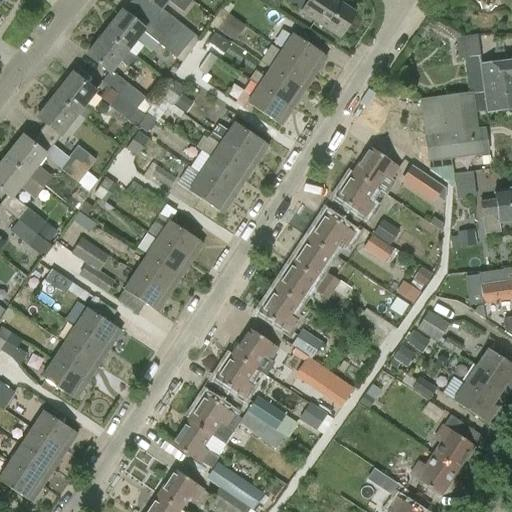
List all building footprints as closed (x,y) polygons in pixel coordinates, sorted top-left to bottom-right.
[(145,0),(159,10),(167,0),(168,0),(183,11),(191,0),(145,0)] [(339,38),(355,14),(333,0),(290,0),(289,3),(336,35),(339,38)] [(221,10),(210,26),(234,43),(245,28),(221,10)] [(121,11),(104,33),(127,51),(144,29),(121,11)] [(176,22),(167,33),(185,47),(194,36),(176,22)] [(109,73),(127,51),(104,33),(86,55),(109,73)] [(185,47),(167,33),(158,44),(176,58),(185,47)] [(292,35),(280,53),(314,75),(326,57),(292,35)] [(479,56),(476,36),(456,38),(459,59),(479,56)] [(269,70),(303,92),(314,75),(280,53),(269,70)] [(216,60),(207,54),(197,70),(205,76),(216,60)] [(470,94),(474,126),(476,126),(475,114),(511,108),(511,61),(480,66),(483,92),(419,101),(470,94)] [(258,87),(292,109),(303,92),(269,70),(258,87)] [(61,80),(63,84),(54,95),(77,114),(85,119),(92,110),(85,104),(94,92),(71,74),(71,75),(66,74),(61,80)] [(171,81),(160,98),(172,106),(184,90),(171,81)] [(127,85),(118,96),(136,110),(145,99),(127,85)] [(281,126),(292,109),(258,87),(246,104),(281,126)] [(470,94),(419,101),(428,163),(452,159),(488,154),(486,137),(478,138),(476,126),(474,126),(470,94)] [(54,95),(45,107),(41,106),(36,113),(37,117),(37,118),(60,136),(77,114),(54,95)] [(181,95),(174,105),(185,114),(193,104),(181,95)] [(136,111),(136,110),(118,96),(109,107),(135,128),(144,117),(136,111)] [(158,98),(146,115),(155,121),(157,122),(169,105),(158,98)] [(155,121),(146,115),(139,126),(147,132),(155,121)] [(234,123),(222,141),(256,164),(268,146),(234,123)] [(138,133),(126,150),(136,157),(148,141),(138,133)] [(52,178),(36,166),(43,156),(77,185),(87,172),(69,158),(68,159),(52,146),(45,154),(22,136),(5,158),(43,189),(52,178)] [(210,158),(245,180),(256,164),(222,141),(210,158)] [(77,147),(69,158),(87,172),(95,162),(77,147)] [(369,147),(352,174),(374,189),(383,175),(390,180),(399,167),(369,147)] [(46,224),(11,197),(19,187),(35,200),(43,189),(5,158),(0,164),(0,190),(7,196),(0,205),(0,206),(18,221),(37,235),(46,224)] [(245,180),(210,158),(199,175),(233,197),(245,180)] [(158,169),(152,178),(169,189),(175,180),(158,169)] [(472,171),(454,174),(456,188),(457,199),(475,196),(472,171)] [(366,200),(374,189),(352,174),(335,198),(365,218),(373,205),(366,200)] [(222,215),(233,197),(199,175),(188,192),(222,215)] [(427,177),(418,192),(431,200),(433,196),(444,203),(445,189),(427,177)] [(92,197),(102,204),(115,186),(105,179),(92,197)] [(141,188),(133,182),(127,191),(135,197),(141,188)] [(497,215),(498,223),(511,221),(511,189),(494,192),(495,201),(480,203),(482,217),(497,215)] [(81,227),(87,219),(78,213),(73,221),(81,227)] [(325,214),(308,240),(330,255),(339,241),(345,246),(354,233),(325,214)] [(431,218),(428,224),(440,232),(441,225),(431,218)] [(372,235),(389,247),(400,232),(382,220),(372,235)] [(28,247),(37,235),(18,221),(9,233),(28,247)] [(168,221),(156,239),(191,261),(203,244),(168,221)] [(473,234),(457,236),(457,238),(449,239),(450,250),(474,247),(473,234)] [(383,264),(393,250),(389,247),(372,235),(362,250),(383,264)] [(145,256),(180,279),(191,261),(156,239),(145,256)] [(86,266),(80,275),(106,294),(114,283),(98,272),(108,258),(81,240),(70,255),(86,266)] [(313,279),(314,278),(330,255),(308,240),(291,264),(313,279)] [(134,273),(168,296),(180,279),(145,256),(134,273)] [(275,289),(297,304),(313,279),(291,264),(275,289)] [(431,276),(421,269),(414,279),(424,287),(431,276)] [(477,306),(473,313),(499,331),(511,338),(511,281),(504,283),(503,271),(477,274),(481,304),(481,306),(477,306)] [(72,285),(52,272),(45,283),(65,296),(72,285)] [(157,313),(168,296),(134,273),(122,290),(157,313)] [(339,296),(345,286),(339,282),(326,273),(320,281),(319,283),(332,292),(339,296)] [(412,305),(420,293),(402,282),(395,293),(412,305)] [(378,323),(361,311),(319,283),(314,290),(325,298),(324,300),(345,313),(354,318),(350,324),(369,337),(378,323)] [(289,315),(297,304),(275,289),(259,313),(288,333),(296,320),(289,315)] [(87,308),(75,327),(109,349),(121,331),(87,308)] [(416,330),(428,337),(439,320),(428,312),(416,330)] [(64,344),(98,366),(109,349),(75,327),(65,320),(53,337),(64,344)] [(449,326),(439,320),(428,337),(437,344),(449,326)] [(0,330),(0,350),(11,335),(2,328),(0,330)] [(248,329),(231,355),(253,370),(262,357),(269,361),(277,349),(248,329)] [(302,330),(291,347),(311,360),(321,343),(302,330)] [(413,333),(405,344),(421,355),(429,343),(413,333)] [(21,342),(11,335),(0,350),(0,352),(19,365),(26,355),(17,348),(21,342)] [(457,356),(461,349),(446,340),(442,347),(457,356)] [(98,366),(64,344),(53,361),(87,383),(97,368),(98,366)] [(393,360),(389,365),(396,369),(399,364),(405,368),(413,355),(401,347),(393,359),(393,360)] [(511,365),(487,349),(475,367),(509,390),(511,385),(511,365)] [(245,382),(253,370),(231,355),(215,379),(244,399),(252,387),(245,382)] [(87,383),(53,361),(42,378),(45,380),(40,388),(51,395),(56,388),(75,400),(87,383)] [(509,390),(475,367),(464,384),(498,407),(509,390)] [(418,378),(411,390),(429,400),(436,389),(418,378)] [(487,424),(498,407),(464,384),(452,401),(487,424)] [(204,395),(187,420),(210,435),(219,422),(226,426),(233,415),(204,395)] [(315,429),(332,402),(321,395),(314,405),(308,402),(298,419),(315,429)] [(373,401),(365,395),(359,404),(367,410),(373,401)] [(257,398),(246,413),(271,429),(272,428),(286,438),(296,424),(257,398)] [(42,411),(30,429),(65,452),(77,434),(42,411)] [(271,429),(246,413),(237,426),(273,450),(282,437),(271,429)] [(441,445),(433,457),(455,471),(472,446),(476,448),(483,437),(452,417),(435,441),(441,445)] [(202,448),(210,435),(187,420),(171,445),(200,465),(208,452),(202,448)] [(19,446),(53,469),(65,452),(30,429),(19,446)] [(8,463),(42,486),(53,469),(19,446),(8,463)] [(438,496),(455,471),(433,457),(426,468),(419,463),(410,477),(438,496)] [(42,486),(8,463),(0,458),(0,482),(31,503),(42,486)] [(205,480),(251,511),(263,495),(217,463),(205,480)] [(173,470),(156,495),(179,511),(188,497),(195,502),(203,490),(173,470)] [(386,478),(379,488),(390,495),(397,485),(386,478)] [(224,511),(251,511),(219,489),(210,502),(224,511)] [(178,511),(179,511),(156,495),(145,511),(178,511)] [(387,511),(416,511),(396,498),(387,511)]
